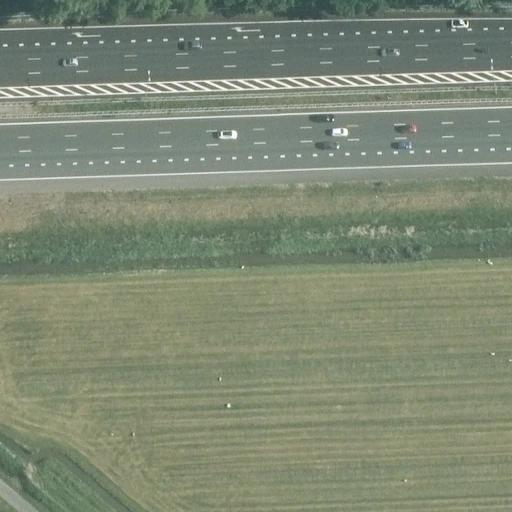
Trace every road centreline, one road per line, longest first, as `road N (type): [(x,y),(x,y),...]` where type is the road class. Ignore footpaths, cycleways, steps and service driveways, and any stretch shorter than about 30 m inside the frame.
road 1 (motorway): [(511,51),(0,68)]
road 2 (motorway): [(0,145),(511,129)]
